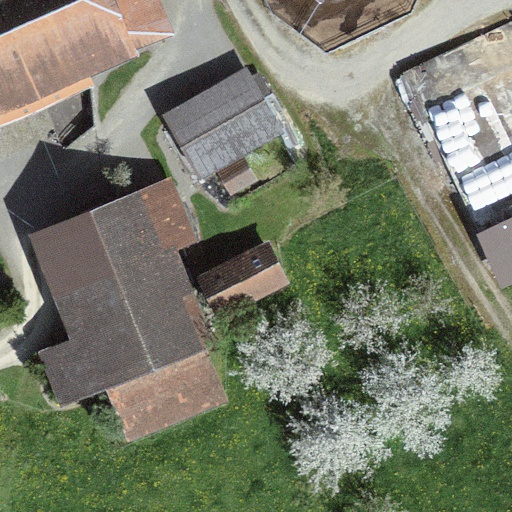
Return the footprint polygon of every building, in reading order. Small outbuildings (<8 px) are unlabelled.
[(0,0),(0,90),(156,25),(145,0),(0,0)] [(327,0),(334,13),(361,0),(327,0)] [(511,67),(420,111),(501,281),(511,275),(511,67)] [(249,79),(171,123),(200,175),(278,131),(249,79)] [(123,428),(214,388),(160,252),(191,240),(172,193),(49,242),(88,341),(47,358),(60,391),(101,374),(123,428)] [(207,280),(222,311),(280,282),(264,252),(207,280)]
